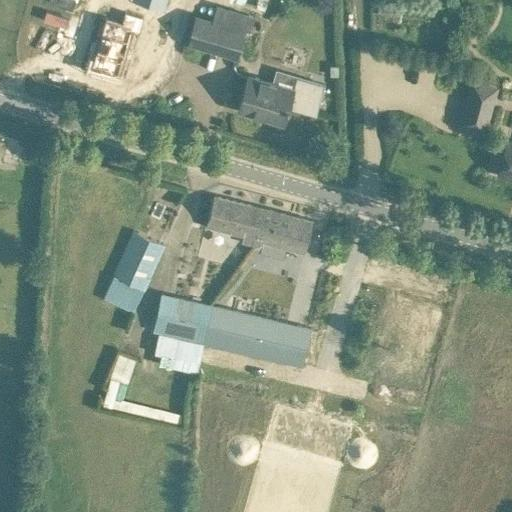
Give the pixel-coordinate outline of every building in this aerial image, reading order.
[(0,35),(16,40),(28,0),(1,0),(0,6),(0,35)] [(401,0),(377,0),(376,9),(399,12),(401,0)] [(195,15),(187,42),(236,56),(244,30),(249,14),(216,4),(211,20),(195,15)] [(105,16),(91,64),(118,72),(131,27),(138,29),(142,15),(125,10),(122,21),(105,16)] [(457,28),(452,46),(462,49),(467,31),(457,28)] [(336,61),(329,61),(329,72),(336,72),(337,72),(337,61),(336,61)] [(292,87),(273,82),(248,74),(238,108),(283,121),(288,106),(316,114),(325,84),(296,75),(292,87)] [(487,85),(488,80),(473,76),(460,124),(484,131),(496,87),(487,85)] [(500,164),(497,173),(511,177),(511,140),(506,139),(500,164)] [(242,241),(253,244),(263,207),(214,194),(206,224),(244,234),(242,241)] [(253,244),(261,246),(262,240),(304,250),(312,219),(263,207),(253,244)] [(135,226),(114,272),(144,286),(165,240),(135,226)] [(389,259),(370,262),(374,286),(393,283),(389,259)] [(144,286),(114,272),(104,295),(134,309),(144,286)] [(204,340),(205,340),(213,303),(161,291),(153,328),(160,329),(204,340)] [(312,326),(213,303),(205,340),(303,363),(312,326)] [(160,329),(155,352),(161,353),(159,363),(196,372),(199,362),(202,348),(204,340),(160,329)] [(311,347),(302,383),(326,389),(335,353),(311,347)] [(119,350),(106,403),(180,421),(183,410),(131,398),(141,355),(119,350)]
